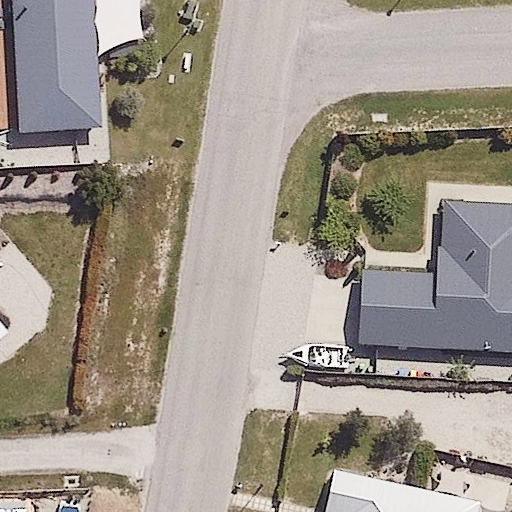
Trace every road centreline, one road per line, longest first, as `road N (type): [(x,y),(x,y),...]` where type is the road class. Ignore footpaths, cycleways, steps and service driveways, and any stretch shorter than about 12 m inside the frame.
road 1 (residential): [(186,511),(253,62)]
road 2 (residential): [(511,50),(253,62)]
